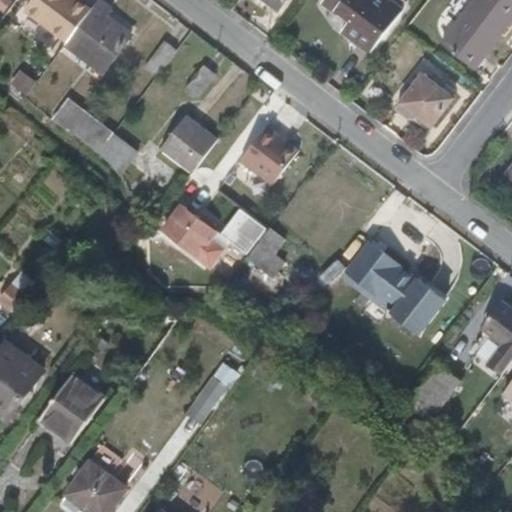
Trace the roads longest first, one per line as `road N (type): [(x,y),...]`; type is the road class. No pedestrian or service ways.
road 1 (residential): [(180,0),(435,195)]
road 2 (residential): [(435,195),(511,93)]
